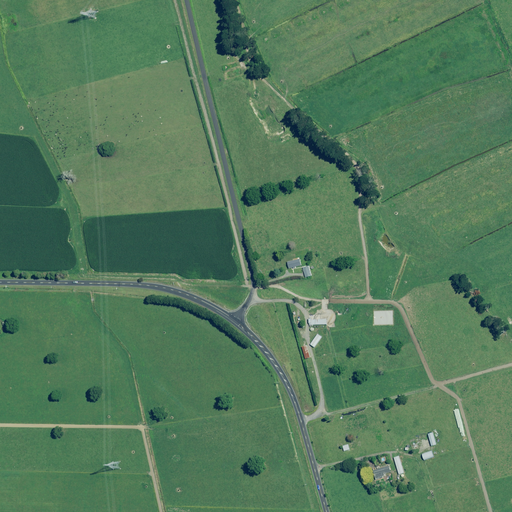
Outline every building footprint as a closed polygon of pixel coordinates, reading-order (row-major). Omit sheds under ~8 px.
[(312,276),(309,266),(304,268),(306,278),(312,276)] [(323,337),(318,334),(311,345),(316,348),(323,337)] [(437,445),(433,433),(429,434),(432,446),(437,445)] [(434,456),(432,451),(423,454),(424,459),(434,456)] [(404,473),(399,456),(394,458),(399,475),(404,473)] [(391,472),(390,465),(373,470),(376,479),(385,477),(385,474),(391,472)]
